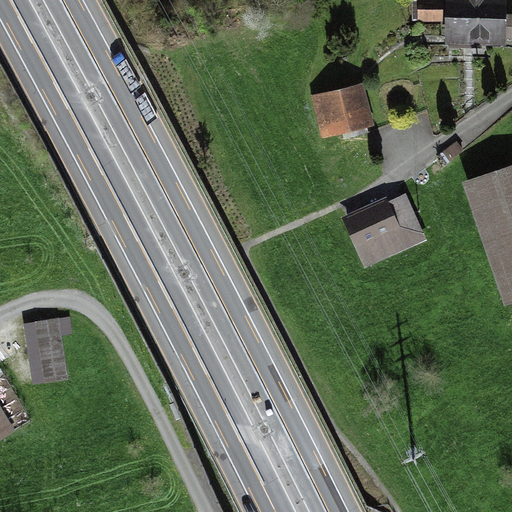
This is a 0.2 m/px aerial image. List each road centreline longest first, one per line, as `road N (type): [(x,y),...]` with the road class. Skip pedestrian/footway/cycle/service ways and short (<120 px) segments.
road 1 (motorway): [(329,511),(61,0)]
road 2 (motorway): [(8,0),(275,511)]
road 3 (track): [(207,511),(138,373),(96,314),(47,298),(0,316)]
road 4 (track): [(511,95),(378,189)]
